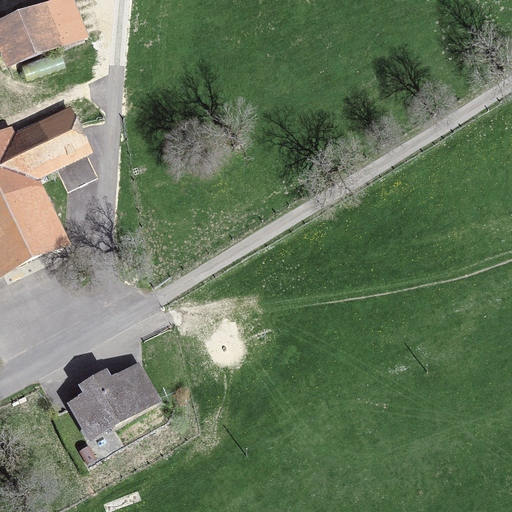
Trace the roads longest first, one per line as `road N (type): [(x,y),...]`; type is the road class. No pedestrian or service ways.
road 1 (unclassified): [(0,387),(297,220),(511,83)]
road 2 (track): [(103,327),(121,0)]
